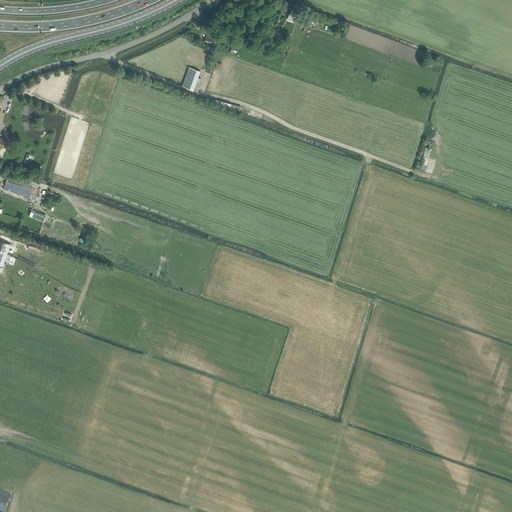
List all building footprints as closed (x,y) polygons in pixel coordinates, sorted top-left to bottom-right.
[(287,19),(295,21),(298,13),(290,10),(287,19)] [(204,42),(212,44),(214,39),(206,36),(204,42)] [(182,86),(194,90),(200,71),(189,67),(182,86)] [(24,85),(26,90),(37,86),(35,81),(24,85)] [(3,189),(28,197),(32,185),(6,177),(3,189)] [(0,240),(0,251),(7,254),(10,244),(0,240)] [(0,511),(4,511),(10,498),(11,494),(0,490),(0,511)]
